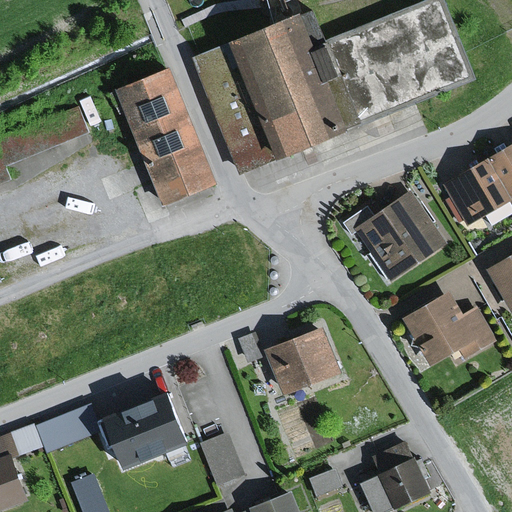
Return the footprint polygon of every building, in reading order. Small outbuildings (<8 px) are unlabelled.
[(448,0),(432,0),(322,45),(357,130),(481,79),(448,0)] [(309,12),(235,42),(283,160),(285,165),(358,136),(357,130),(322,45),(309,12)] [(235,42),(199,60),(245,177),(283,160),(235,42)] [(172,73),(123,92),(167,205),(216,186),(172,73)] [(0,143),(3,152),(0,153),(0,185),(14,180),(7,165),(89,132),(79,107),(0,139),(0,143)] [(500,156),(494,159),(511,191),(511,149),(509,151),(506,145),(497,150),(500,156)] [(511,204),(511,191),(494,159),(482,166),(479,159),(467,165),(471,173),(448,186),(471,227),(511,204)] [(379,220),(361,232),(396,283),(451,244),(415,194),(379,220)] [(361,232),(379,220),(369,205),(344,222),(354,237),(361,232)] [(511,260),(492,272),(511,307),(511,260)] [(457,292),(407,318),(434,368),(465,352),(470,361),(501,344),(482,308),(469,315),(457,292)] [(330,331),(272,353),(288,395),(346,373),(330,331)] [(258,332),(241,339),(252,365),(269,358),(258,332)] [(96,392),(103,411),(150,393),(143,374),(96,392)] [(173,391),(107,416),(127,469),(193,444),(173,391)] [(37,425),(0,438),(0,462),(17,456),(44,446),(37,425)] [(232,434),(204,445),(220,486),(248,475),(232,434)] [(410,441),(376,457),(385,477),(419,461),(410,441)] [(0,462),(0,511),(33,501),(17,456),(0,462)] [(385,477),(366,485),(378,511),(390,511),(437,490),(423,459),(419,461),(385,477)] [(339,468),(311,478),(319,497),(346,486),(339,468)] [(305,511),(298,493),(256,509),(257,511),(305,511)]
